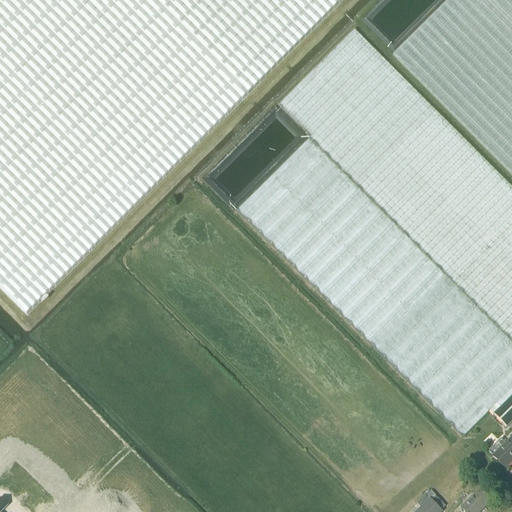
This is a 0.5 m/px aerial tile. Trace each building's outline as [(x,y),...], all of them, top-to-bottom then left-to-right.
[(0,0),(0,288),(26,315),(342,0),(0,0)] [(511,0),(449,0),(399,50),(404,56),(399,62),(511,176),(511,0)] [(462,438),(489,411),(506,428),(511,422),(511,188),(353,30),(279,105),(311,137),(236,212),(462,438)] [(511,437),(505,444),(500,439),(488,452),(493,456),(492,457),(505,469),(511,461),(511,437)] [(463,511),(478,511),(490,501),(478,490),(460,508),(463,511)] [(435,496),(431,501),(438,508),(441,511),(445,506),(435,496)] [(429,500),(416,511),(441,511),(438,508),(431,501),(429,500)]
